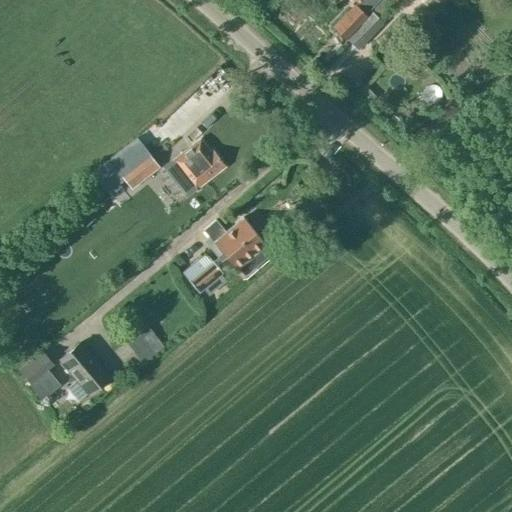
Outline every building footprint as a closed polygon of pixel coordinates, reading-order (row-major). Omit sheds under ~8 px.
[(358,0),(332,27),(344,39),(367,15),(365,13),(377,0),(358,0)] [(381,0),(373,9),(358,25),(368,34),(383,18),(380,15),(394,0),(381,0)] [(420,0),(430,9),(439,0),(420,0)] [(135,138),(107,159),(130,188),(158,167),(135,138)] [(199,139),(163,168),(186,197),(225,166),(212,150),(210,152),(199,139)] [(264,243),(240,215),(225,229),(215,218),(197,233),(216,257),(211,261),(205,253),(182,272),(198,292),(222,272),(215,263),(224,256),(234,268),(236,266),(243,275),(268,254),(261,246),(264,243)] [(80,342),(59,359),(89,395),(110,377),(80,342)] [(30,384),(53,365),(41,351),(18,370),(30,384)]
